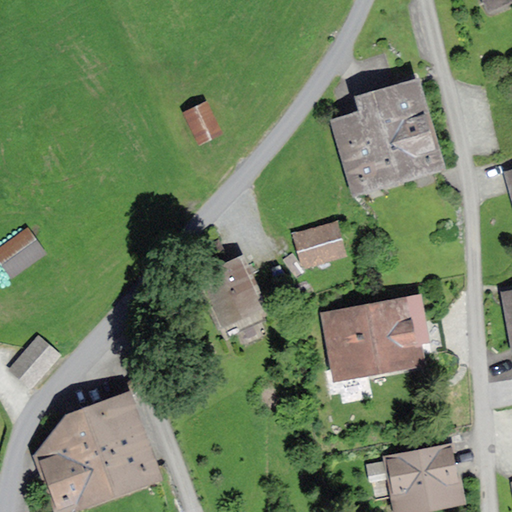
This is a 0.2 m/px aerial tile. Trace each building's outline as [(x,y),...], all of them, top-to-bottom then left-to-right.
[(511,0),(479,0),(487,19),(511,8),(511,0)] [(371,118),(342,127),(359,184),(431,163),(410,91),(367,104),(371,118)] [(198,142),(218,132),(205,104),(184,114),(198,142)] [(294,237),(302,266),(344,254),(336,225),(294,237)] [(39,253),(25,234),(0,252),(0,261),(10,275),(39,253)] [(237,264),(204,281),(226,332),(267,314),(260,299),(254,302),(237,264)] [(404,308),(317,325),(322,350),(335,347),(337,359),(347,357),(349,369),(413,357),(404,308)] [(56,355),(37,339),(28,349),(12,368),(30,384),(56,355)] [(69,424),(45,456),(61,502),(146,471),(122,405),(69,424)] [(453,496),(445,452),(393,462),(401,506),(453,496)] [(371,480),(385,478),(381,458),(367,460),(371,480)]
